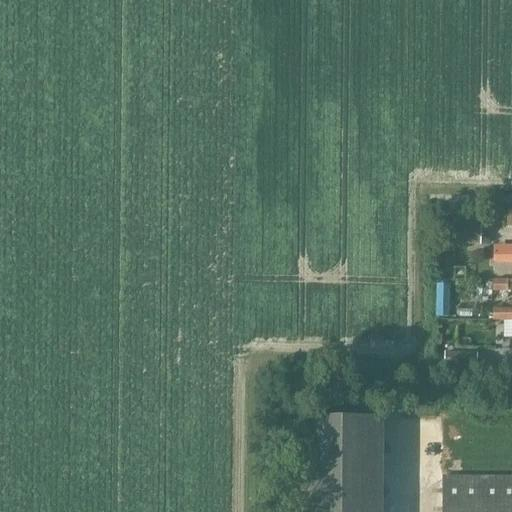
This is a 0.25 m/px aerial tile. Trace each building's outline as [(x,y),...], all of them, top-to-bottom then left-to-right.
[(478,228),(450,228),(450,246),(478,246),(478,228)] [(511,245),(492,245),(492,262),(511,261),(511,245)] [(511,280),(492,281),(492,291),(508,291),(511,291),(511,280)] [(511,307),(492,307),(492,320),(511,320),(511,307)] [(444,354),(444,366),(476,366),(476,354),(444,354)] [(380,511),(380,419),(300,419),(300,511),(380,511)] [(408,455),(408,470),(430,470),(430,455),(408,455)] [(511,511),(511,477),(442,477),(441,511),(511,511)]
